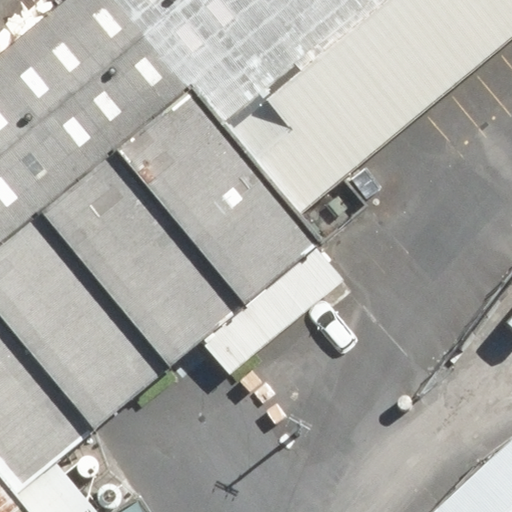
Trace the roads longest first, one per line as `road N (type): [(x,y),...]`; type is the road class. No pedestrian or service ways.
road 1 (unknown): [(319,455),(351,377),(479,144),(511,116)]
road 2 (unknown): [(319,455),(420,410),(511,333)]
